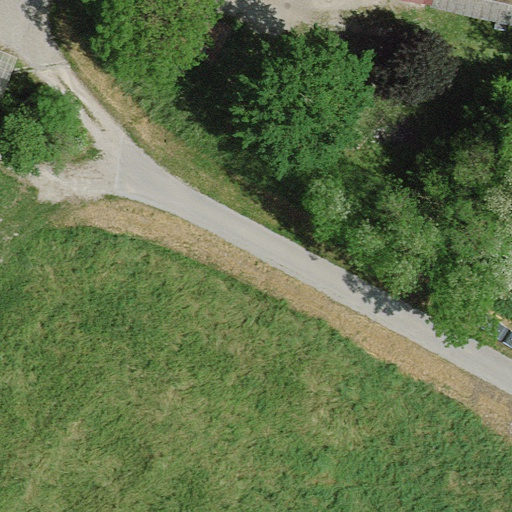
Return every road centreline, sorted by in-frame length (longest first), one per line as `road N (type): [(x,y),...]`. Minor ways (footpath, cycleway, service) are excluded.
road 1 (track): [(124,171),(511,379)]
road 2 (track): [(0,160),(87,179),(124,171)]
